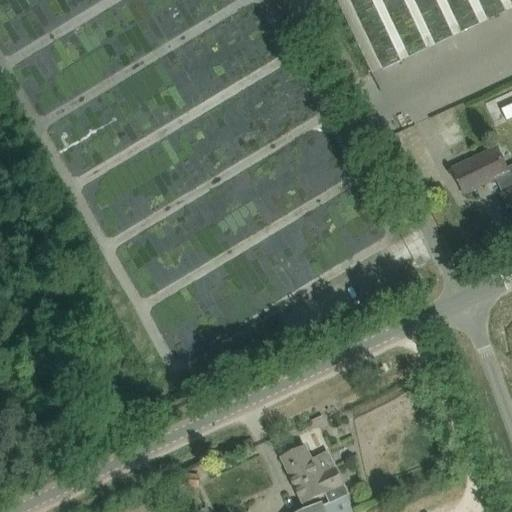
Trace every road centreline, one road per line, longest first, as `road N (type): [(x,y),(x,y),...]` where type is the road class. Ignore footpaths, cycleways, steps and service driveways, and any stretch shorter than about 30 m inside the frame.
road 1 (tertiary): [(16,511),(463,300)]
road 2 (unclassified): [(463,300),(440,241),(302,0)]
road 3 (unclassified): [(511,429),(463,300)]
